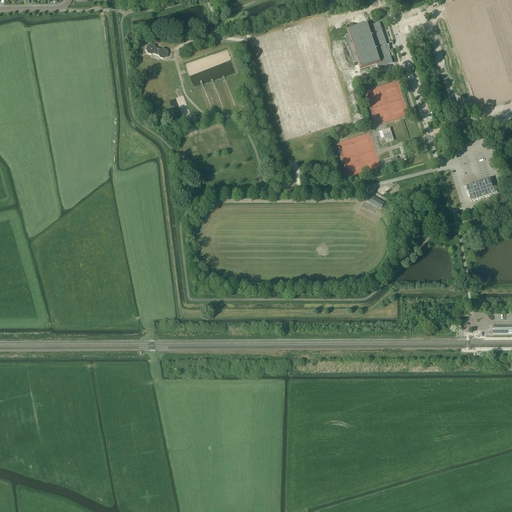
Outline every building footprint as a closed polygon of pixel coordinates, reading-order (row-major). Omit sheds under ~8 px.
[(392,63),(391,59),(389,51),(390,51),(388,46),(387,46),(380,23),(370,26),(368,22),(347,29),(348,34),(345,35),(354,63),(357,62),(360,70),(377,64),(378,68),(392,63)] [(278,108),(296,102),(297,108),(306,105),(305,99),(299,81),(297,82),(296,79),(300,78),(300,77),(296,78),(294,72),(298,71),(298,70),(294,72),(292,65),(296,64),(295,63),(292,65),(291,62),(292,61),(289,50),(287,51),(285,45),(287,44),(285,44),(283,38),(285,37),(284,37),(258,45),(258,46),(260,45),(262,52),(260,52),(261,53),(262,52),(264,58),(263,59),(264,59),(266,65),(265,66),(278,108)] [(159,58),(163,59),(167,57),(168,53),(166,50),(163,48),(161,49),(155,47),(154,46),(151,44),(147,46),(146,50),(147,54),(151,55),(153,54),(158,56),(159,58)] [(221,54),(222,60),(230,58),(228,50),(217,53),(217,55),(221,54)] [(195,116),(184,120),(186,125),(197,120),(195,116)] [(387,129),(382,131),(386,143),(389,142),(390,142),(394,140),(390,128),(387,129)] [(465,187),(470,202),(496,193),(494,187),(492,188),(489,180),(465,187)] [(381,208),(384,203),(375,198),(374,199),(369,196),(367,201),(375,205),(381,208)]
